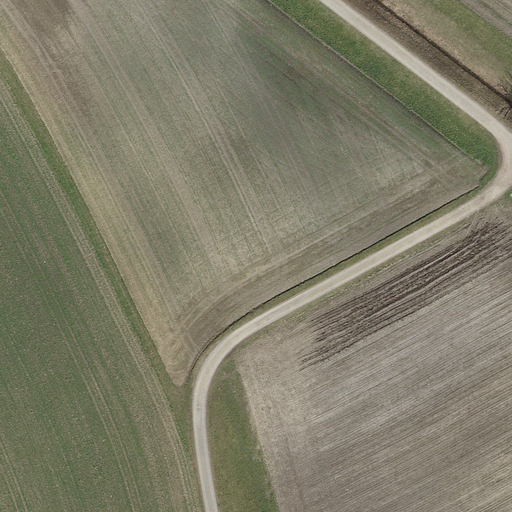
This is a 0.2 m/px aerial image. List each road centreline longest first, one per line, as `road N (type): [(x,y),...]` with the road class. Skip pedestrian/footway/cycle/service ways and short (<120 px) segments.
road 1 (track): [(511,175),(217,355),(199,414),(212,511)]
road 2 (track): [(511,140),(330,0)]
